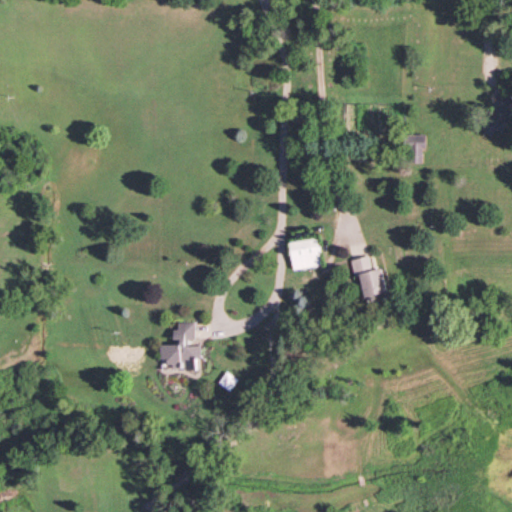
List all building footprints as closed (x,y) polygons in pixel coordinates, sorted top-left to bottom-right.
[(478,125),(490,138),(511,116),(511,99),(508,96),(478,125)] [(403,165),(424,165),(424,137),(404,136),(403,165)] [(320,268),(318,240),(290,242),(292,270),(320,268)] [(354,260),(360,298),(386,294),(382,270),(371,271),(369,258),(354,260)] [(161,346),(161,372),(201,372),(201,347),(195,347),(195,324),(177,324),(177,346),(161,346)] [(232,391),(238,382),(226,376),(221,385),(232,391)]
